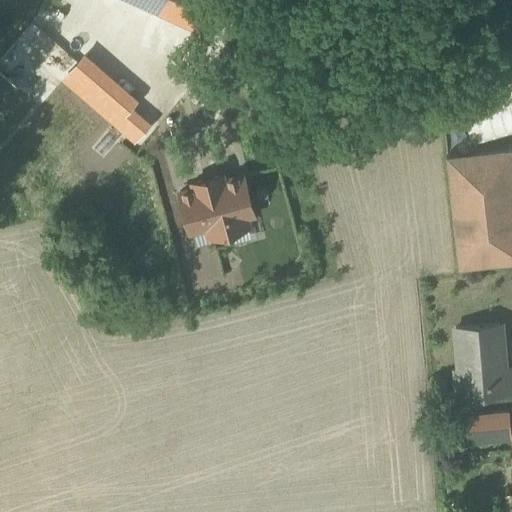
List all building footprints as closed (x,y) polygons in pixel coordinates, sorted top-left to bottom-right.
[(164,0),(134,0),(160,11),(164,0)] [(209,0),(164,0),(160,11),(197,28),(209,0)] [(156,97),(81,34),(44,79),(23,104),(32,112),(99,168),(138,120),(156,97)] [(99,168),(32,112),(13,134),(80,191),(99,168)] [(511,144),(447,152),(459,263),(511,257),(511,144)] [(193,184),(175,189),(188,231),(204,226),(206,235),(245,225),(241,212),(254,209),(244,170),(222,175),(220,167),(190,173),(193,184)] [(500,323),(457,327),(460,370),(468,369),(471,395),(511,390),(511,367),(505,368),(500,323)] [(511,408),(495,411),(496,421),(511,419),(511,408)]
